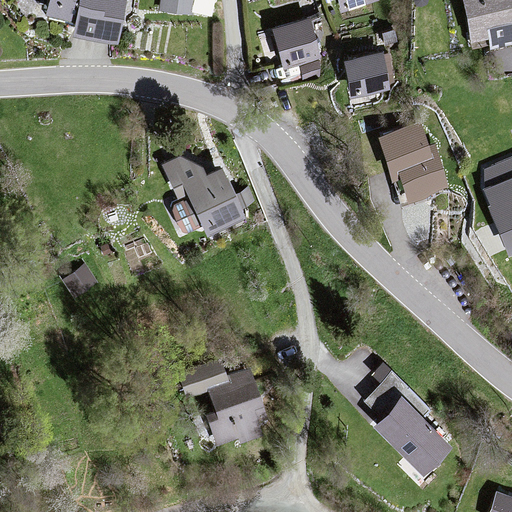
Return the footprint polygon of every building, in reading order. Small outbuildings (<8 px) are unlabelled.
[(44,0),(42,13),(69,18),(67,30),(110,38),(116,0),(44,0)] [(189,0),(159,0),(158,8),(188,12),(189,0)] [(335,0),(338,9),(370,0),(335,0)] [(505,0),(459,0),(468,37),(511,28),(505,0)] [(306,17),(271,27),(281,64),(316,55),(306,17)] [(378,52),(340,59),(347,93),(385,86),(378,52)] [(417,124),(376,137),(388,176),(396,173),(404,197),(443,185),(429,140),(422,142),(417,124)] [(198,166),(177,157),(161,163),(174,197),(183,193),(185,199),(171,205),(183,234),(198,227),(200,232),(239,218),(218,166),(201,173),(198,166)] [(509,243),(511,241),(511,174),(485,186),(509,243)] [(74,289),(91,278),(83,265),(66,277),(74,289)] [(221,378),(216,363),(176,375),(183,397),(205,390),(213,417),(201,420),(210,449),(257,434),(253,422),(261,420),(245,371),(221,378)] [(427,410),(391,373),(363,400),(379,416),(370,424),(417,471),(444,444),(419,418),(427,410)] [(511,511),(511,499),(493,492),(485,511),(511,511)]
